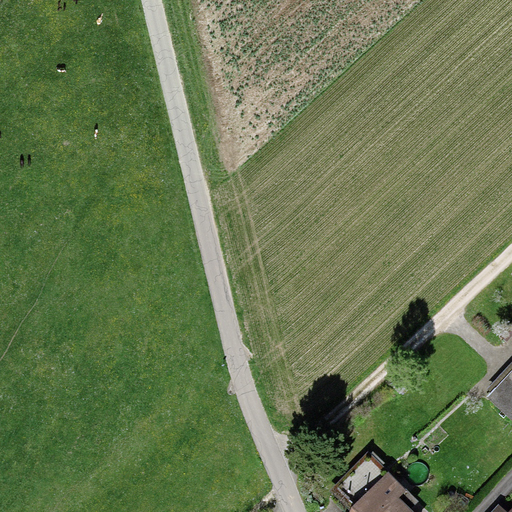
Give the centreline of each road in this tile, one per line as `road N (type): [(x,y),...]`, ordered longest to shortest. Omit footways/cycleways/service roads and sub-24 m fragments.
road 1 (residential): [(160,0),(238,355),(302,511)]
road 2 (track): [(256,511),(511,257)]
